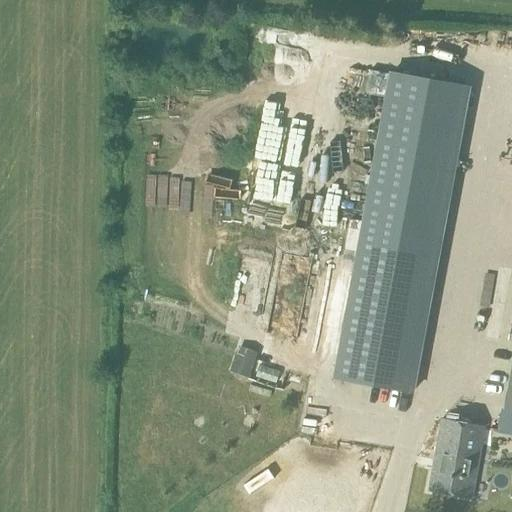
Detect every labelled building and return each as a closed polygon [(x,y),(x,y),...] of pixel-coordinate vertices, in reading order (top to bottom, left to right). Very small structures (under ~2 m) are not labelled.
[(413,392),(470,89),(391,74),(335,378),(413,392)] [(287,209),(319,219),(327,194),(295,183),(287,209)] [(246,239),(276,242),(280,210),(250,206),(246,239)] [(320,250),(321,241),(309,240),(309,232),(278,229),(276,246),(320,250)] [(128,335),(122,358),(139,362),(145,339),(128,335)] [(255,360),(236,353),(230,371),(248,378),(255,360)] [(442,420),(429,490),(473,498),(485,428),(442,420)]
